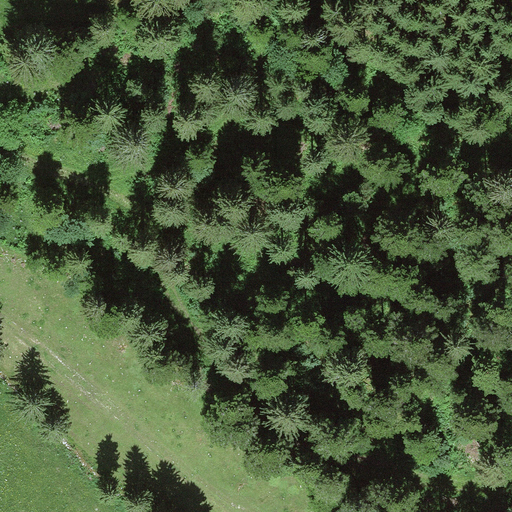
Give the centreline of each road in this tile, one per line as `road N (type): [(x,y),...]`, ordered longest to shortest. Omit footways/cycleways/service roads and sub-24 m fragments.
road 1 (track): [(320,0),(212,127),(158,166),(95,176),(0,151)]
road 2 (track): [(233,511),(0,321)]
